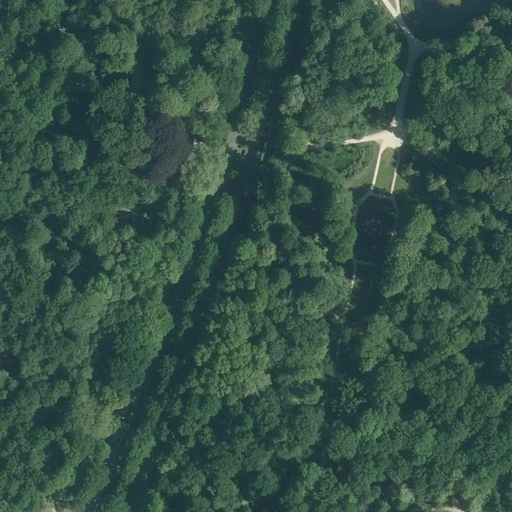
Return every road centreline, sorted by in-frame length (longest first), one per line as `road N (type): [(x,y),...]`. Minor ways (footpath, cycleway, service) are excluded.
road 1 (primary): [(276,0),(182,291),(92,511)]
road 2 (primary): [(123,511),(170,403),(298,0)]
